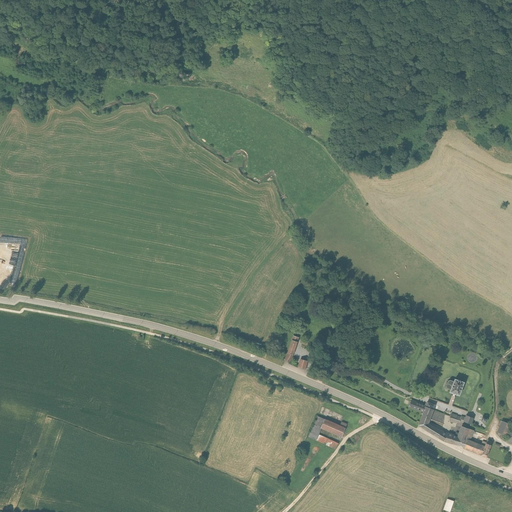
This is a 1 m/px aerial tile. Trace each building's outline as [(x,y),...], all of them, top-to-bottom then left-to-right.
[(332,285),(326,294),(329,296),(336,287),(332,285)] [(288,358),(286,364),(290,367),(291,367),(295,360),(294,360),(300,342),(294,340),(288,358)] [(302,364),(299,372),(307,374),(309,366),(302,364)] [(452,386),(450,392),(450,394),(454,395),(453,398),(463,402),(468,388),(458,384),(457,387),(454,386),(452,386)] [(428,413),(437,415),(439,410),(430,407),(429,411),(414,406),(411,413),(426,418),(428,413)] [(428,413),(426,418),(422,431),(430,437),(434,440),(448,448),(449,448),(453,450),(454,450),(459,451),(467,453),(466,454),(485,462),(490,463),(496,447),(492,446),(490,450),(489,450),(489,452),(474,447),(478,437),(473,435),(465,432),(460,443),(451,439),(445,436),(445,437),(432,429),(437,416),(437,415),(428,413)] [(468,428),(469,423),(465,421),(464,423),(460,422),(461,421),(455,419),(452,425),(453,428),(455,429),(455,428),(460,430),(463,429),(467,430),(468,428)] [(469,423),(468,428),(475,431),(477,424),(470,421),(469,423)] [(319,422),(310,443),(325,450),(326,448),(328,449),(327,451),(337,455),(340,449),(320,440),(323,434),(343,442),(349,430),(344,428),(342,432),(319,422)] [(366,422),(360,429),(364,432),(370,426),(366,422)] [(511,429),(505,427),(501,439),(507,441),(506,444),(511,446),(511,443),(511,442),(511,429)]
